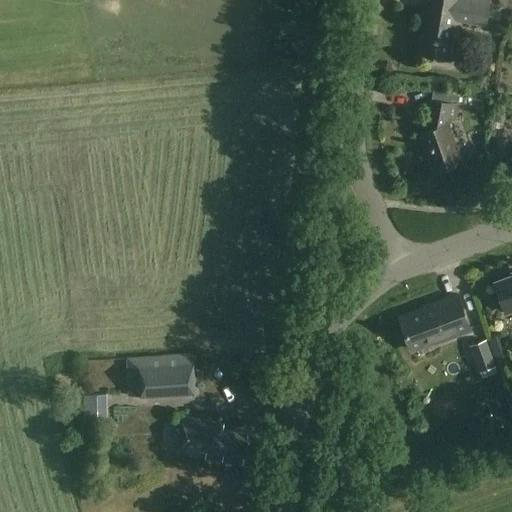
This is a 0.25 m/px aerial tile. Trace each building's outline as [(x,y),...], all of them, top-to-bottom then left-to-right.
[(489,0),(428,0),(426,14),(420,13),(418,25),(424,26),(419,53),(449,58),(455,19),(486,25),(489,0)] [(457,104),(432,99),(426,131),(419,134),(433,173),(463,162),(449,123),(445,124),(447,116),(454,118),(457,104)] [(511,276),(496,283),(506,312),(511,309),(511,276)] [(471,330),(458,294),(432,303),(433,305),(400,317),(411,349),(434,341),(435,343),(471,330)] [(498,372),(486,340),(470,345),(482,378),(498,372)] [(196,365),(193,365),(193,353),(126,357),(128,396),(197,392),(196,365)] [(493,400),(502,418),(511,413),(511,407),(506,394),(493,400)] [(225,425),(185,417),(178,453),(208,458),(208,457),(215,458),(215,459),(242,464),(247,434),(224,429),(225,425)]
